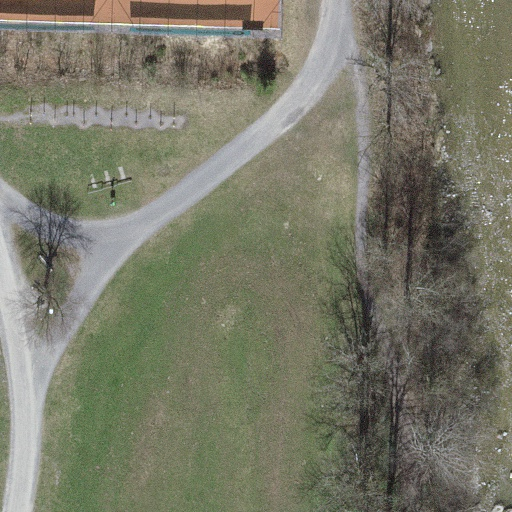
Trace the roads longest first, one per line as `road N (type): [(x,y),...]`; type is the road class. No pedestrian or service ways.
road 1 (track): [(331,59),(297,110),(135,244)]
road 2 (track): [(125,255),(48,348),(29,415)]
road 3 (track): [(0,252),(29,415)]
road 4 (track): [(125,255),(64,244),(0,204)]
